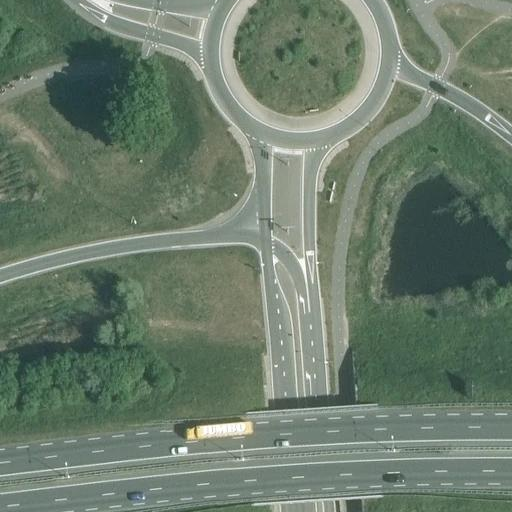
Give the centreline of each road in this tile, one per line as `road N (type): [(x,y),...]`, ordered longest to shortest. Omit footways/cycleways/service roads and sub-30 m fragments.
road 1 (trunk): [(511,427),(246,436),(0,463)]
road 2 (trunk): [(0,507),(249,481),(511,472)]
road 3 (tertiary): [(267,237),(285,511)]
road 4 (trunk): [(267,237),(101,249),(0,275)]
road 5 (tertiary): [(328,511),(311,311)]
road 6 (tertiary): [(311,311),(311,178),(326,139)]
road 7 (unclassified): [(73,0),(90,15),(213,60)]
road 8 (trunk): [(511,136),(388,66)]
